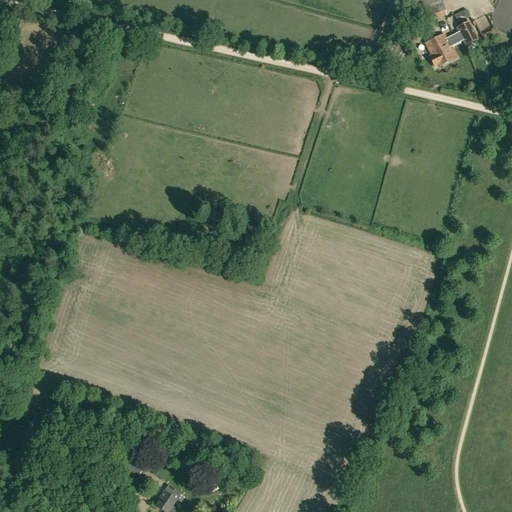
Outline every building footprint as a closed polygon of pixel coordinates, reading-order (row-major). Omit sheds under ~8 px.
[(409,0),(417,24),(424,22),(446,15),(443,4),(441,0),(409,0)] [(411,26),(417,24),(414,15),(408,17),(411,26)] [(469,22),(457,29),(467,46),(479,40),(469,22)] [(444,34),(425,44),(431,56),(429,57),(434,67),(437,66),(437,67),(456,58),(444,34)] [(130,445),(127,454),(120,474),(134,479),(134,481),(137,482),(137,480),(138,480),(148,451),(130,445)] [(137,511),(127,486),(122,488),(119,482),(111,485),(121,511),(137,511)] [(183,491),(180,494),(168,486),(160,498),(161,499),(156,506),(164,511),(177,511),(179,511),(172,506),(176,500),(181,503),(187,494),(183,491)]
